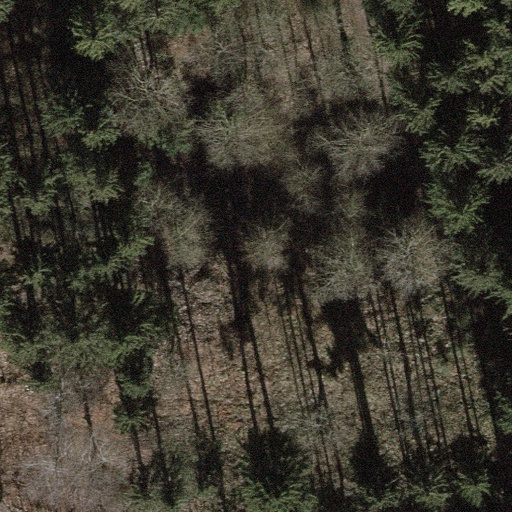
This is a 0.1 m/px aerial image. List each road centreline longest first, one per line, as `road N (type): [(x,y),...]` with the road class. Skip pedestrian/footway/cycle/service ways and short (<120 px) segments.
road 1 (track): [(360,0),(495,326),(511,414)]
road 2 (track): [(0,48),(159,0)]
